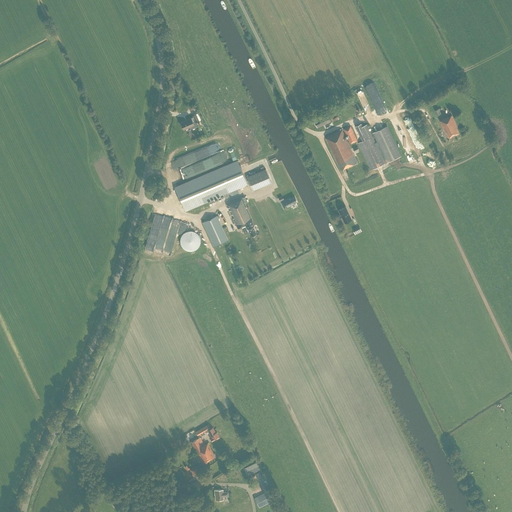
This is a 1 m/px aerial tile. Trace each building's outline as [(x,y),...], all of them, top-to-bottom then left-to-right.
[(183,129),(190,126),(190,128),(197,125),(196,121),(199,120),(196,113),(193,115),(193,116),(191,117),(190,117),(186,119),(180,122),(183,129)] [(318,127),(331,121),(328,115),(315,121),(318,127)] [(458,127),(453,118),(452,115),(448,117),(448,116),(440,120),(445,133),(447,132),(449,138),(459,133),(456,128),(458,127)] [(367,124),(363,126),(361,123),(356,126),(363,141),(358,143),(371,170),(385,164),(377,146),(378,145),(387,163),(394,160),(380,130),(373,133),(377,142),(375,143),(367,124)] [(351,144),(358,140),(351,126),(344,129),(347,135),(345,136),(342,129),(326,137),(341,169),(357,162),(346,138),(348,137),(351,144)] [(387,127),(380,130),(394,160),(401,157),(387,127)] [(247,184),(237,160),(199,176),(174,187),(184,211),(223,195),(225,198),(232,195),(231,191),(247,184)] [(271,182),(265,168),(246,176),(252,190),(271,182)] [(297,201),(295,196),(290,199),(289,198),(280,202),(284,209),(296,203),(296,202),(297,201)] [(254,226),(251,219),(243,201),(243,200),(242,197),(227,204),(229,207),(228,208),(237,228),(245,225),(247,229),(248,228),(251,235),(256,233),(253,226),(254,226)] [(344,208),(339,210),(343,219),(345,218),(347,222),(352,219),(347,210),(346,211),(344,208)] [(214,246),(227,240),(216,216),(202,222),(214,246)] [(359,226),(353,229),(355,234),(362,231),(359,226)] [(191,251),(192,251),(194,250),(195,250),(196,249),(197,248),(198,247),(199,246),(200,244),(200,243),(200,241),(200,240),(200,238),(200,237),(199,236),(198,235),(197,233),(196,233),(195,232),(193,231),(192,231),(190,231),(189,231),(187,231),(186,232),(185,232),(184,233),(182,234),(182,235),(181,237),(180,238),(180,240),(180,241),(180,243),(181,244),(181,245),(182,247),(183,248),(184,249),(185,250),(186,250),(188,251),(189,251),(191,251)] [(211,428),(208,424),(196,431),(198,435),(207,430),(211,438),(210,438),(212,441),(220,437),(217,432),(216,432),(213,427),(211,428)] [(204,443),(200,437),(191,442),(202,463),(204,461),(205,463),(215,457),(215,456),(208,443),(208,444),(207,443),(205,445),(204,444),(201,445),(204,443)] [(256,462),(244,467),(246,472),(258,466),(256,462)] [(200,472),(196,465),(190,469),(194,476),(200,472)] [(259,472),(255,473),(265,493),(255,498),(259,507),(273,500),(259,472)] [(216,500),(224,499),(223,496),(228,496),(228,492),(223,492),(223,489),(215,490),(215,493),(216,492),(216,500)]
